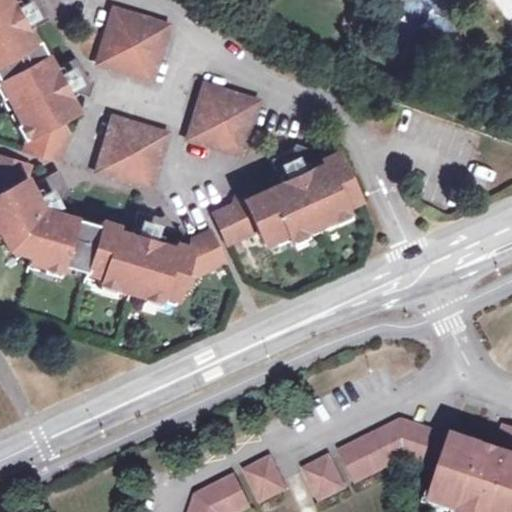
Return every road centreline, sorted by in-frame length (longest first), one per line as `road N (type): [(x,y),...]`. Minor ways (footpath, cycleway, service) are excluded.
road 1 (tertiary): [(421,271),(0,458)]
road 2 (residential): [(160,511),(166,488),(273,436),(282,454),(469,363)]
